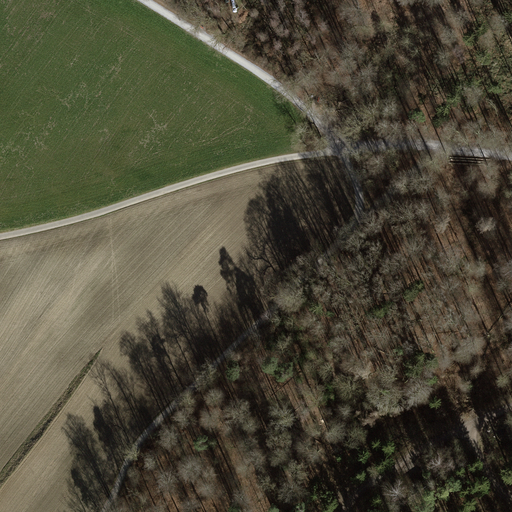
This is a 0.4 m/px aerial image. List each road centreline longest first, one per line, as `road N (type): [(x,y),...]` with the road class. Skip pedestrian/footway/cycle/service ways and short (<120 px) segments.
road 1 (track): [(341,150),(358,187),(360,220),(150,428),(102,511)]
road 2 (track): [(341,150),(225,169),(86,217),(0,234)]
road 3 (track): [(144,0),(303,102),(341,150)]
road 4 (track): [(511,408),(442,437),(367,484),(345,511)]
road 5 (track): [(511,155),(413,144),(341,150)]
